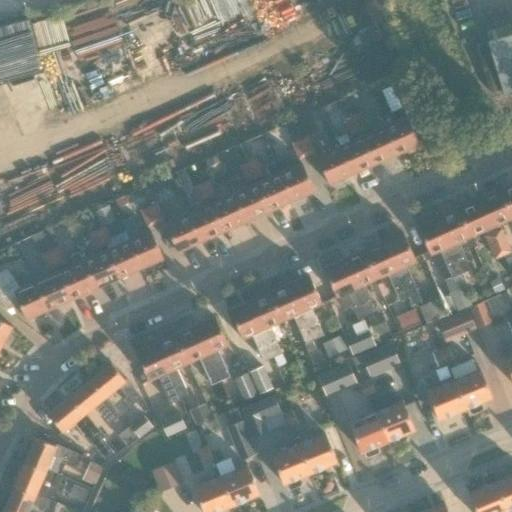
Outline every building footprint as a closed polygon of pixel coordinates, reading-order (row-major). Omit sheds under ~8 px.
[(75,9),(25,26),(41,73),(91,56),(75,9)] [(511,33),(489,41),(505,95),(511,92),(511,33)] [(394,86),(405,112),(420,105),(409,79),(394,86)] [(282,116),(278,104),(258,109),(261,121),(282,116)] [(353,114),(360,131),(369,127),(361,110),(353,114)] [(382,116),(386,126),(398,154),(420,145),(407,116),(395,121),(391,112),(382,116)] [(352,135),(360,131),(353,114),(344,118),(352,135)] [(377,164),(398,154),(386,126),(364,135),(377,164)] [(300,138),(308,155),(316,151),(308,134),(300,138)] [(352,175),(373,165),(360,137),(339,146),(352,175)] [(299,159),(308,155),(300,138),(291,142),(299,159)] [(330,185),(352,175),(339,146),(317,156),(330,185)] [(248,161),(256,178),(264,174),(256,157),(248,161)] [(276,161),(294,201),(315,191),(302,163),(290,168),(285,157),(276,161)] [(248,182),(256,178),(248,161),(240,165),(248,182)] [(272,210),(294,201),(276,161),(267,165),(272,176),(259,182),(272,210)] [(201,182),(209,199),(217,195),(209,179),(201,182)] [(201,182),(193,186),(200,203),(209,199),(201,182)] [(247,222),(269,212),(256,183),(234,193),(247,222)] [(511,184),(499,190),(511,217),(511,184)] [(498,225),(511,218),(511,217),(499,190),(479,199),(504,255),(511,251),(502,229),(500,230),(498,225)] [(225,231),(247,222),(234,193),(213,203),(225,231)] [(496,258),(504,255),(479,199),(458,208),(471,237),(486,230),(488,235),(486,236),(496,258)] [(148,206),(156,223),(165,219),(157,202),(148,206)] [(209,204),(187,214),(200,242),(222,233),(209,204)] [(109,205),(93,212),(100,227),(115,220),(109,205)] [(147,227),(156,223),(148,206),(140,210),(147,227)] [(459,242),(471,237),(458,208),(438,218),(462,273),(471,269),(459,242)] [(178,252),(200,242),(187,214),(166,224),(178,252)] [(462,273),(438,218),(419,226),(432,255),(440,251),(452,277),(452,278),(461,274),(462,273)] [(105,225),(98,228),(96,229),(104,246),(113,242),(105,225)] [(95,250),(104,246),(96,229),(88,232),(95,250)] [(142,268),(164,259),(151,230),(130,240),(142,268)] [(412,304),(422,300),(406,266),(417,261),(404,233),(385,241),(409,297),(412,304)] [(121,278),(142,268),(130,240),(108,249),(121,278)] [(409,297),(385,241),(364,250),(376,279),(388,274),(400,299),(400,301),(403,308),(412,304),(409,297)] [(50,249),(57,266),(66,263),(58,246),(50,249)] [(49,270),(57,266),(50,249),(41,253),(49,270)] [(365,284),(376,279),(364,250),(343,260),(367,315),(377,311),(365,284)] [(96,289),(117,279),(105,251),(83,260),(96,289)] [(74,299),(96,289),(83,260),(61,270),(74,299)] [(359,319),(367,315),(343,260),(324,268),(337,297),(347,292),(359,319)] [(7,268),(0,272),(0,302),(5,310),(20,304),(27,319),(48,310),(36,281),(21,288),(7,268)] [(49,276),(46,268),(33,274),(36,281),(48,310),(70,300),(58,272),(49,276)] [(451,295),(442,299),(449,315),(474,304),(461,274),(452,278),(452,277),(444,280),(451,295)] [(324,334),(312,308),(322,303),(310,275),(290,283),(315,339),(324,334)] [(509,285),(505,276),(493,281),(497,290),(509,285)] [(306,342),(315,339),(290,283),(270,292),(283,321),(294,316),(306,342)] [(277,365),(285,362),(282,353),(283,353),(271,326),(283,321),(270,292),(249,302),(274,357),(277,365)] [(438,298),(419,306),(426,324),(445,316),(438,298)] [(471,306),(479,326),(491,321),(483,301),(471,306)] [(265,361),(274,357),(249,302),(230,310),(243,339),(253,334),(265,361)] [(476,329),(468,309),(438,321),(447,341),(476,329)] [(390,330),(382,311),(368,317),(376,336),(390,330)] [(230,376),(218,350),(228,345),(216,317),(196,325),(221,380),(230,376)] [(0,347),(12,326),(0,318),(0,347)] [(212,385),(221,380),(196,325),(176,334),(189,363),(200,358),(212,385)] [(345,335),(354,355),(375,346),(367,326),(345,335)] [(177,368),(189,363),(176,334),(155,344),(179,399),(189,395),(177,368)] [(323,343),(329,356),(348,348),(342,334),(323,343)] [(305,344),(309,353),(316,350),(312,340),(305,344)] [(170,403),(179,399),(155,344),(136,352),(149,381),(158,376),(170,403)] [(399,366),(390,344),(360,356),(367,373),(382,367),(384,372),(399,366)] [(442,348),(448,362),(453,359),(448,346),(442,348)] [(438,365),(448,362),(442,348),(433,352),(438,365)] [(339,383),(354,377),(347,361),(317,374),(326,397),(342,390),(339,383)] [(105,397),(107,395),(119,385),(128,396),(125,399),(131,406),(142,397),(127,378),(125,379),(112,363),(91,380),(105,397)] [(250,371),(260,393),(273,387),(263,365),(250,371)] [(484,407),(481,401),(493,397),(481,368),(455,379),(466,408),(469,407),(471,412),(473,413),(483,409),(484,407)] [(234,378),(244,400),(258,394),(248,372),(234,378)] [(439,419),(466,408),(455,379),(428,390),(439,419)] [(122,413),(107,395),(105,397),(91,380),(70,397),(84,414),(87,412),(99,402),(107,413),(104,415),(110,423),(122,413)] [(376,412),(388,440),(414,429),(403,401),(399,402),(394,389),(374,397),(379,410),(376,412)] [(242,408),(254,437),(267,431),(262,419),(281,411),(274,394),(242,408)] [(101,430),(87,412),(84,414),(70,397),(49,414),(63,431),(78,419),(86,430),(83,432),(89,440),(101,430)] [(211,417),(206,405),(190,412),(195,424),(211,417)] [(293,409),(284,412),(290,427),(298,423),(293,409)] [(160,418),(168,435),(185,427),(178,410),(160,418)] [(377,444),(388,440),(376,412),(349,422),(361,451),(364,450),(366,455),(368,456),(378,452),(379,450),(377,444)] [(132,429),(138,437),(152,426),(143,413),(128,424),(132,429)] [(257,453),(243,420),(227,427),(240,460),(257,453)] [(127,445),(138,437),(132,429),(121,438),(127,445)] [(310,471),(337,460),(325,432),(299,443),(310,471)] [(91,442),(98,451),(107,444),(100,435),(91,442)] [(46,471),(47,468),(53,454),(66,459),(64,463),(73,467),(79,453),(57,443),(56,445),(37,437),(26,462),(46,471)] [(310,471),(299,443),(272,454),(283,482),(286,481),(288,487),(291,488),(301,484),(302,481),(299,476),(310,471)] [(199,449),(205,462),(212,459),(207,446),(199,449)] [(237,469),(232,458),(216,464),(221,476),(233,504),(259,493),(247,464),(237,469)] [(15,486),(35,495),(36,493),(50,499),(55,488),(62,491),(68,478),(47,468),(46,471),(26,462),(15,486)] [(102,468),(90,462),(85,474),(97,479),(102,468)] [(152,471),(160,492),(183,483),(174,462),(152,471)] [(130,487),(137,476),(128,470),(121,480),(130,487)] [(511,511),(511,474),(496,481),(509,511),(511,511)] [(204,511),(213,511),(233,504),(221,476),(194,487),(204,511)] [(508,511),(508,510),(496,481),(470,493),(477,511),(508,511)] [(89,490),(74,483),(69,495),(83,501),(89,490)] [(53,511),(58,502),(50,499),(36,493),(35,495),(15,486),(4,511),(7,511),(27,511),(32,503),(44,508),(43,511),(42,511),(53,511)] [(448,511),(445,503),(422,511),(448,511)]
